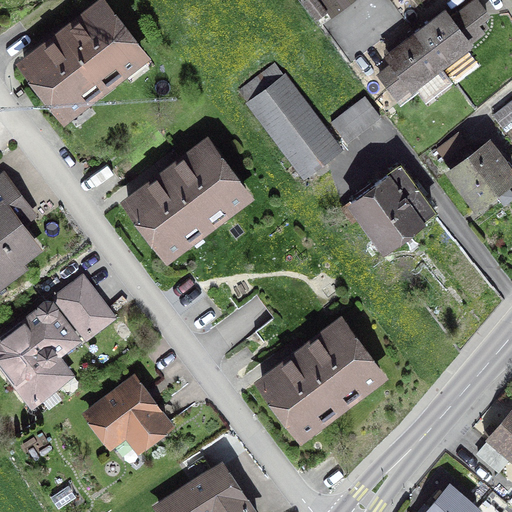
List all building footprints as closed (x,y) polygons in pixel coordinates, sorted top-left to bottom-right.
[(313,0),(308,0),(303,4),(316,20),(324,14),(313,0)] [(315,0),(330,19),(355,0),(315,0)] [(378,75),(396,99),(466,45),(459,37),(486,17),(474,2),(448,22),(439,11),(434,15),(427,20),(430,25),(400,48),(397,43),(391,47),(384,53),(393,64),(378,75)] [(141,57),(101,6),(23,65),(63,117),(83,101),(86,104),(88,105),(95,99),(96,91),(107,83),(115,84),(122,78),(123,76),(120,73),(141,57)] [(244,90),(307,173),(341,147),(278,64),(244,90)] [(363,98),(330,124),(345,144),(379,118),(363,98)] [(511,101),(492,116),(502,128),(511,119),(511,101)] [(449,171),(476,208),(511,180),(511,179),(485,144),(472,154),(466,146),(444,163),(450,170),(449,171)] [(244,197),(205,145),(127,204),(166,256),(213,220),(216,225),(227,217),(223,212),(244,197)] [(349,203),(382,248),(431,211),(398,167),(349,203)] [(0,272),(31,249),(4,213),(20,201),(3,179),(0,181),(0,272)] [(57,299),(85,336),(109,318),(81,280),(57,299)] [(73,340),(54,315),(55,312),(54,308),(53,305),(48,302),(43,303),(39,306),(37,310),(38,313),(0,341),(0,360),(31,401),(57,381),(46,366),(52,361),(53,359),(53,355),(73,340)] [(378,376),(339,324),(261,383),(300,435),(347,400),(350,404),(361,396),(357,392),(378,376)] [(136,424),(148,440),(168,425),(135,381),(91,414),(112,442),(136,424)] [(511,458),(511,409),(493,432),(488,427),(483,434),(490,440),(477,456),(497,473),(510,457),(511,458)] [(254,511),(222,463),(159,505),(163,511),(254,511)] [(49,498),(57,510),(74,498),(66,487),(49,498)] [(473,511),(475,510),(447,487),(427,510),(422,506),(417,511),(473,511)]
